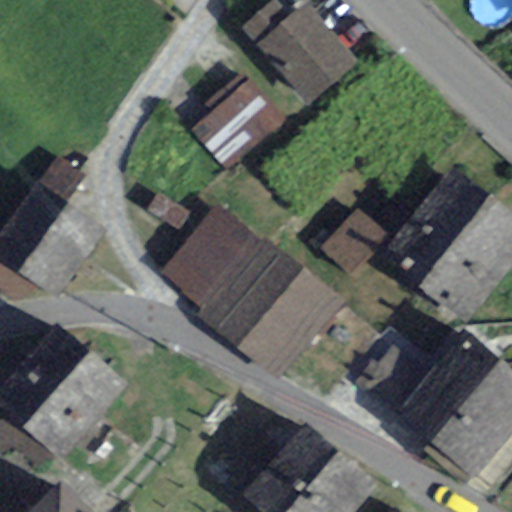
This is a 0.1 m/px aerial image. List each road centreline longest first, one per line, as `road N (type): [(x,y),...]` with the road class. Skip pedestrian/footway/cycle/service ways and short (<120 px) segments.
road 1 (residential): [(473,511),(206,342),(156,324)]
road 2 (residential): [(204,0),(130,102),(107,199),(156,324)]
road 3 (tertiary): [(391,0),(511,118)]
road 4 (residential): [(156,324),(111,312),(0,320)]
